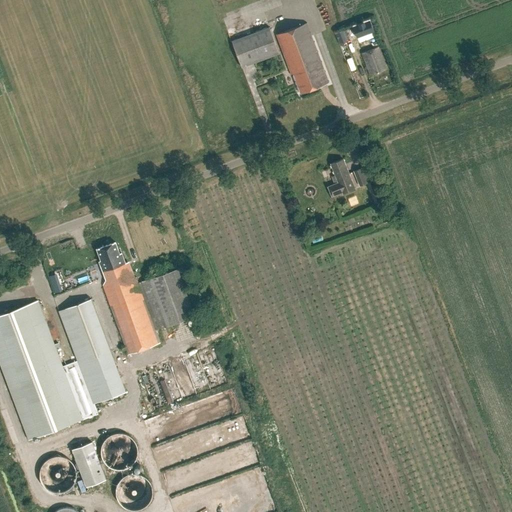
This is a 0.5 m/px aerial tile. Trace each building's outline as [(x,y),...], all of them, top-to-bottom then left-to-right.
[(360,24),(353,26),(357,38),(364,36),(369,34),(374,32),(370,20),(369,21),(360,24)] [(321,62),(307,23),(277,35),(292,75),(293,74),(300,93),(329,82),(321,62)] [(242,67),(280,53),(270,27),(232,41),(242,67)] [(345,30),(336,34),(339,44),(349,41),(345,30)] [(386,70),(378,47),(362,53),(369,72),(372,71),(374,74),(386,70)] [(343,159),(331,164),(336,175),(332,176),(335,184),(328,187),(332,196),(343,192),(354,188),(351,180),(343,159)] [(361,168),(354,171),(360,186),(367,183),(366,182),(361,168)] [(370,192),(377,190),(373,180),(366,182),(367,183),(370,192)] [(100,261),(100,263),(94,265),(98,274),(104,272),(107,280),(104,285),(103,286),(129,354),(160,343),(156,330),(195,316),(178,269),(139,284),(136,277),(135,278),(129,262),(125,263),(122,253),(120,254),(115,242),(97,249),(102,261),(100,261)] [(94,404),(126,392),(91,299),(59,311),(94,404)] [(0,362),(29,440),(83,419),(38,300),(0,314),(0,362)] [(103,444),(101,449),(101,455),(103,460),(107,464),(111,468),(116,469),(122,470),(127,468),(132,465),(135,461),(138,456),(138,450),(137,445),(134,440),(131,436),(126,434),(120,433),(115,433),(110,435),(105,439),(103,444)] [(72,449),(86,486),(107,479),(93,441),(72,449)] [(40,471),(40,474),(40,477),(41,481),(43,485),(45,488),(49,490),(51,491),(55,493),(58,493),(62,493),(65,491),(69,490),(72,487),(74,485),(76,481),(77,477),(77,474),(77,470),(76,467),(74,464),(71,461),(69,459),(65,457),(62,456),(58,455),(55,456),(51,457),(48,459),(45,461),(43,464),(41,467),(40,471)] [(116,488),(116,492),(117,497),(118,501),(121,504),(123,506),(126,508),(130,509),(134,510),(137,510),(141,509),(144,507),(147,505),(150,502),(152,499),(153,495),(153,491),(153,488),(152,484),(149,479),(146,477),(143,475),(139,474),(135,473),(132,473),(128,474),(125,476),(122,478),(119,481),(117,484),(116,488)]
